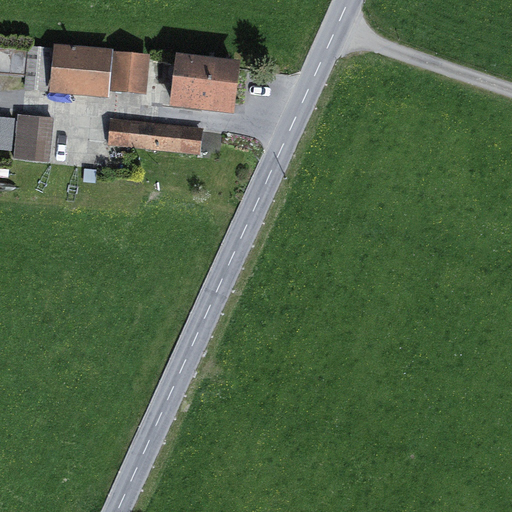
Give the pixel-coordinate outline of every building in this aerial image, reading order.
[(0,49),(0,76),(24,79),(27,52),(0,49)] [(26,89),(47,90),(50,51),(30,49),(26,89)] [(105,88),(142,92),(145,59),(58,51),(55,89),(105,93),(105,88)] [(174,105),(229,112),(234,68),(179,62),(174,105)] [(18,117),(14,159),(48,163),(52,120),(18,117)] [(109,143),(198,153),(200,132),(111,123),(109,143)]
